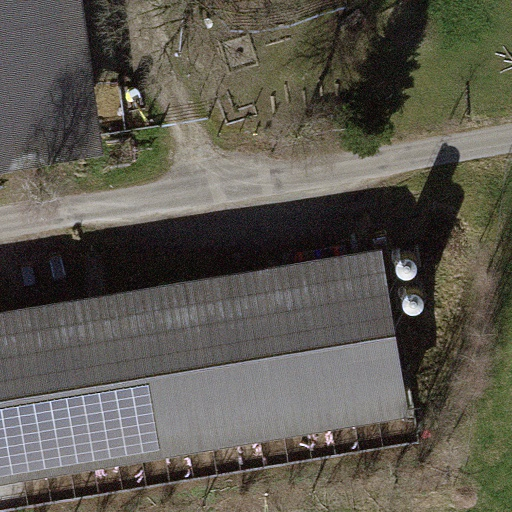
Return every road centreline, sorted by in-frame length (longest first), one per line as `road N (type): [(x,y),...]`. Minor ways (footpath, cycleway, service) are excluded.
road 1 (residential): [(511,143),(0,221)]
road 2 (track): [(156,0),(217,183)]
